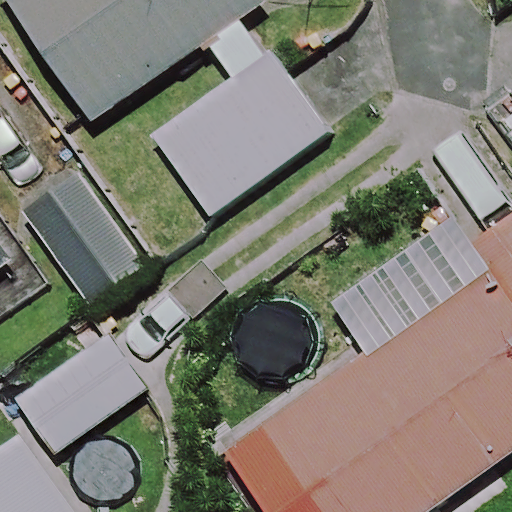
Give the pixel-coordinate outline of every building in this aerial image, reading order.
[(265,0),(0,0),(0,6),(101,135),(208,50),(233,82),(152,145),(215,225),(330,134),(241,20),(266,0),(265,0)] [(139,280),(82,182),(30,212),(88,311),(139,280)] [(511,239),(480,263),(449,219),(344,294),(375,338),(248,429),(306,511),(431,511),(511,454),(511,239)] [(0,278),(9,272),(0,258),(0,278)] [(146,394),(107,342),(19,409),(59,460),(146,394)] [(75,511),(25,442),(0,459),(0,511),(75,511)]
